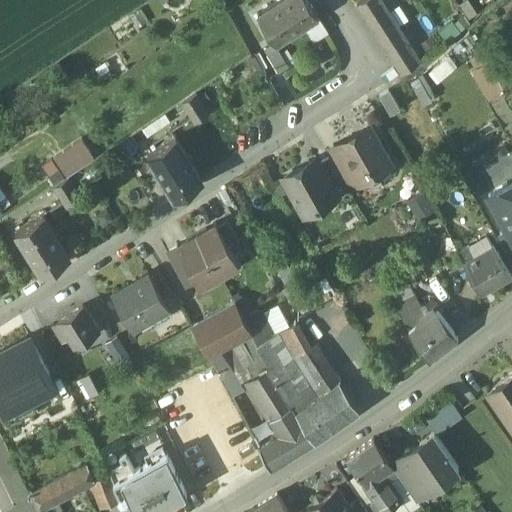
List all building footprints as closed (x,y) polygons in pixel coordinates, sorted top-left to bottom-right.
[(308,0),(278,0),(258,14),(277,42),(318,15),(308,0)] [(357,0),(357,1),(363,11),(380,0),(357,0)] [(382,0),(380,0),(363,11),(369,21),(388,9),(382,0)] [(388,9),(369,21),(375,30),(394,18),(388,9)] [(394,18),(375,30),(382,40),(400,28),(394,18)] [(400,28),(382,40),(388,49),(406,38),(400,28)] [(406,38),(388,49),(394,59),(412,47),(406,38)] [(412,47),(394,59),(400,69),(419,57),(412,47)] [(399,105),(388,86),(378,91),(389,110),(399,105)] [(207,111),(193,90),(180,98),(194,119),(207,111)] [(369,123),(337,142),(353,170),(357,176),(389,158),(369,123)] [(201,174),(174,132),(146,151),(172,191),(173,192),(201,174)] [(80,134),(52,153),(64,171),(92,152),(80,134)] [(337,142),(326,148),(329,153),(342,176),(353,170),(337,142)] [(172,191),(146,151),(141,154),(167,194),(172,191)] [(342,176),(329,153),(318,159),(331,182),(342,176)] [(62,172),(50,154),(41,161),(52,179),(62,172)] [(315,154),(282,174),(303,210),(336,191),(318,159),(315,154)] [(66,173),(52,182),(66,202),(79,193),(66,173)] [(511,179),(487,194),(507,229),(511,237),(511,179)] [(409,200),(423,222),(439,211),(425,190),(409,200)] [(68,250),(41,208),(13,226),(39,265),(39,266),(41,268),(68,250)] [(239,238),(226,216),(216,221),(229,244),(239,238)] [(216,221),(215,219),(195,230),(217,270),(237,259),(229,244),(216,221)] [(39,265),(13,226),(8,230),(34,270),(39,266),(39,265)] [(511,237),(507,229),(497,235),(511,261),(511,237)] [(217,270),(195,230),(175,240),(177,243),(189,264),(198,281),(217,270)] [(509,271),(491,242),(473,252),(463,258),(481,288),(509,271)] [(189,264),(177,243),(166,249),(179,270),(189,264)] [(467,243),(456,247),(463,258),(473,252),(467,243)] [(146,269),(111,289),(132,325),(167,305),(146,269)] [(415,304),(400,271),(386,281),(407,327),(425,314),(415,304)] [(243,331),(231,312),(238,308),(233,299),(190,322),(200,341),(206,351),(219,345),(243,331)] [(98,326),(81,300),(51,319),(61,335),(67,331),(73,341),(98,326)] [(457,334),(435,306),(425,314),(407,327),(427,357),(457,334)] [(243,317),(238,308),(231,312),(243,331),(249,328),(243,317)] [(309,344),(283,357),(270,333),(256,308),(243,317),(249,328),(251,333),(261,350),(269,364),(269,365),(289,399),(314,438),(358,407),(316,347),(318,346),(316,343),(314,344),(312,342),(309,344)] [(295,319),(270,333),(283,357),(309,344),(295,319)] [(60,387),(31,331),(0,346),(0,405),(5,415),(60,387)] [(108,337),(115,356),(128,352),(121,333),(108,337)] [(261,350),(251,333),(242,338),(251,356),(261,350)] [(219,345),(206,351),(209,357),(220,377),(222,376),(232,370),(219,345)] [(269,364),(261,350),(251,356),(254,360),(244,366),(250,375),(251,375),(269,364)] [(269,365),(269,364),(251,375),(261,398),(269,412),(289,399),(269,365)] [(232,370),(222,376),(231,396),(243,389),(232,370)] [(511,370),(484,390),(511,429),(511,370)] [(314,438),(289,399),(269,412),(280,429),(269,436),(256,443),(268,466),(314,438)] [(166,420),(175,441),(198,431),(189,410),(166,420)] [(434,430),(403,452),(404,453),(427,487),(458,465),(434,430)] [(30,494),(0,435),(0,474),(13,501),(14,502),(30,494)] [(391,462),(373,437),(346,456),(365,482),(364,483),(374,497),(382,508),(399,496),(387,479),(398,471),(391,462)] [(248,444),(235,452),(237,456),(250,448),(248,444)] [(404,453),(391,462),(398,471),(414,495),(427,487),(404,453)] [(166,455),(120,479),(137,511),(147,511),(185,492),(166,455)] [(84,465),(72,471),(80,487),(91,482),(90,481),(92,480),(84,465)] [(72,471),(32,492),(32,493),(40,508),(53,501),(80,487),(72,471)] [(92,480),(90,481),(91,482),(101,505),(107,503),(118,498),(112,487),(106,473),(92,480)] [(13,501),(0,474),(0,508),(1,508),(13,501)] [(336,486),(323,494),(315,492),(313,500),(301,508),(301,509),(303,511),(352,511),(348,504),(336,486)] [(30,494),(14,502),(13,501),(1,508),(3,511),(42,511),(40,508),(32,493),(32,492),(30,494)] [(276,493),(245,511),(288,511),(277,494),(276,493)] [(368,511),(364,505),(358,497),(348,504),(352,511),(368,511)] [(382,508),(374,497),(364,505),(368,511),(385,511),(382,508)] [(125,511),(118,498),(107,503),(112,511),(125,511)] [(59,511),(53,501),(40,508),(42,511),(59,511)]
